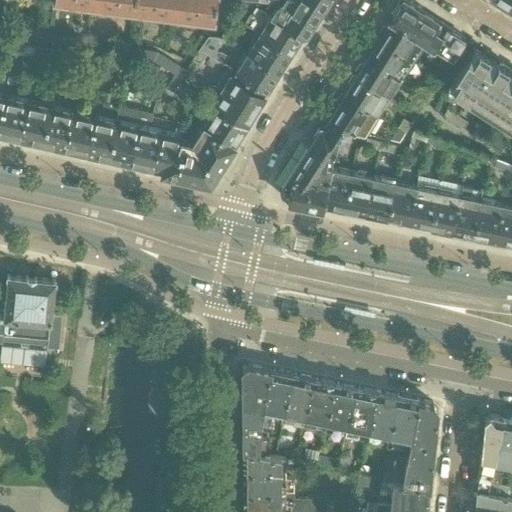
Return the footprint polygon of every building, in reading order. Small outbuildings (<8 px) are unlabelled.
[(62,0),(133,9),(134,0),(62,0)] [(134,0),(133,9),(213,19),(215,0),(134,0)] [(259,4),(260,5),(265,9),(271,12),(304,31),(305,32),(306,30),(305,30),(306,28),(304,27),(310,18),(311,20),(312,18),(311,17),(315,11),(319,4),(321,5),(321,4),(320,3),(321,0),(237,0),(237,2),(251,4),(255,4),(259,4)] [(399,0),(388,17),(391,19),(420,38),(433,17),(406,0),(399,0)] [(511,0),(496,0),(511,9),(511,0)] [(244,21),(259,31),(290,49),(295,41),(297,43),(304,31),(271,12),(265,9),(260,5),(259,4),(255,4),(244,21)] [(227,9),(225,18),(236,20),(237,11),(227,9)] [(465,37),(433,17),(420,38),(422,39),(445,53),(452,58),(465,37)] [(380,36),(379,38),(411,58),(422,39),(420,38),(391,19),(386,26),(383,26),(378,33),(380,36)] [(0,24),(0,34),(85,48),(87,39),(0,24)] [(259,31),(247,50),(277,69),(282,61),(285,62),(290,53),(288,52),(290,49),(259,31)] [(224,32),(223,37),(222,41),(233,42),(235,33),(224,32)] [(216,59),(217,52),(219,37),(209,35),(199,48),(207,53),(209,55),(216,59)] [(373,47),(367,56),(399,76),(411,58),(379,38),(375,38),(371,45),(373,47)] [(15,43),(5,41),(4,51),(13,52),(15,43)] [(24,44),(15,43),(13,52),(22,54),(24,44)] [(33,46),(24,44),(22,54),(32,55),(33,46)] [(180,45),(176,51),(175,53),(183,58),(188,50),(180,45)] [(42,47),(33,46),(32,55),(40,57),(42,47)] [(449,84),(487,108),(511,123),(511,71),(472,46),(449,84)] [(51,49),(42,47),(40,57),(49,58),(51,49)] [(139,48),(138,55),(138,57),(155,60),(181,76),(186,68),(158,51),(139,48)] [(199,48),(192,59),(200,64),(207,53),(199,48)] [(59,50),(51,49),(49,58),(58,60),(59,50)] [(69,52),(59,50),(58,60),(68,62),(69,52)] [(277,69),(247,50),(234,70),(264,89),(270,80),(272,82),(278,73),(276,71),(277,69)] [(77,53),(69,52),(68,62),(75,63),(77,53)] [(217,52),(216,59),(220,62),(223,64),(228,56),(222,53),(217,52)] [(87,55),(77,53),(75,63),(85,65),(87,55)] [(437,66),(444,70),(452,58),(445,53),(437,66)] [(95,56),(87,55),(85,65),(93,66),(95,56)] [(217,66),(220,62),(216,59),(209,55),(205,62),(216,68),(217,66)] [(105,58),(95,56),(93,66),(103,68),(105,58)] [(356,73),(356,74),(387,94),(399,76),(367,56),(362,64),(359,63),(355,70),(356,73)] [(158,69),(152,78),(161,84),(161,83),(167,75),(158,69)] [(215,105),(245,126),(265,94),(226,69),(214,89),(215,90),(208,101),(215,105)] [(349,85),(344,93),(375,113),(387,94),(356,74),(355,75),(352,75),(347,82),(349,85)] [(183,96),(194,103),(199,95),(188,88),(183,96)] [(375,113),(344,93),(343,93),(340,93),(336,100),(337,103),(332,112),(328,112),(324,119),(325,122),(325,123),(363,132),(375,113)] [(30,142),(40,144),(48,105),(0,94),(0,132),(28,139),(30,142)] [(410,109),(417,113),(425,101),(418,96),(410,109)] [(97,157),(107,159),(116,120),(48,105),(40,144),(51,147),(54,145),(95,154),(97,157)] [(215,105),(203,125),(233,144),(245,126),(215,105)] [(443,115),(453,121),(457,114),(447,108),(443,115)] [(457,114),(453,121),(463,127),(467,121),(457,114)] [(404,118),(399,127),(405,131),(411,122),(404,118)] [(173,174),(182,139),(183,135),(116,120),(107,159),(118,162),(121,160),(162,169),(161,172),(173,174)] [(192,141),(209,182),(233,144),(203,125),(192,141)] [(320,126),(300,157),(322,161),(324,147),(333,149),(335,138),(337,130),(320,126)] [(405,131),(399,127),(398,127),(390,139),(399,141),(405,131)] [(411,135),(425,140),(428,132),(414,127),(411,135)] [(337,130),(335,138),(351,142),(353,134),(337,130)] [(480,138),(491,144),(495,137),(485,131),(480,138)] [(428,132),(425,140),(439,145),(441,137),(428,132)] [(365,145),(379,148),(381,141),(367,137),(365,145)] [(495,137),(491,144),(501,150),(505,144),(495,137)] [(173,174),(209,182),(192,141),(182,139),(173,174)] [(381,141),(379,148),(393,152),(395,144),(381,141)] [(452,150),(467,156),(470,148),(455,142),(452,150)] [(470,148),(467,156),(486,163),(489,155),(470,148)] [(287,200),(319,206),(328,166),(329,166),(330,162),(322,161),(300,157),(282,187),(286,190),(288,194),(287,200)] [(494,166),(508,171),(511,163),(496,158),(494,166)] [(332,209),(344,211),(352,171),(329,166),(328,166),(319,206),(322,207),(322,204),(331,206),(332,209)] [(356,211),(366,213),(373,175),(352,171),(344,211),(353,213),(356,211)] [(375,218),(387,220),(395,180),(373,175),(366,213),(374,215),(375,218)] [(399,220),(409,222),(417,185),(395,180),(387,220),(397,222),(399,220)] [(462,236),(473,238),(481,198),(483,188),(462,184),(460,194),(452,231),(460,233),(462,236)] [(418,227),(430,229),(438,189),(417,185),(409,222),(417,224),(418,227)] [(442,229),(452,231),(460,194),(438,189),(430,229),(440,231),(442,229)] [(485,238),(495,240),(503,203),(481,198),(473,238),(483,240),(485,238)] [(505,245),(511,246),(511,204),(503,203),(495,240),(504,242),(505,245)] [(0,340),(2,340),(2,338),(47,343),(47,345),(58,346),(61,314),(52,313),(55,281),(55,279),(53,279),(36,277),(26,276),(25,276),(9,274),(7,274),(6,276),(7,276),(3,308),(0,307),(0,340)] [(176,329),(176,349),(176,350),(189,350),(189,329),(176,329)] [(242,426),(242,447),(263,451),(266,437),(258,437),(260,415),(270,368),(247,363),(241,367),(241,368),(241,382),(241,384),(242,423),(241,423),(241,426),(242,426)] [(291,372),(270,368),(260,415),(258,437),(266,437),(266,436),(263,435),(264,429),(271,430),(275,407),(284,409),(291,372)] [(165,375),(166,417),(170,421),(176,421),(180,417),(179,375),(175,371),(169,371),(165,375)] [(312,376),(291,372),(284,409),(282,421),(294,423),(296,411),(305,413),(312,376)] [(333,381),(312,376),(305,413),(302,425),(315,428),(318,416),(326,418),(333,381)] [(333,381),(326,418),(324,430),(336,432),(338,420),(348,422),(355,385),(333,381)] [(376,390),(355,385),(348,422),(345,434),(357,437),(360,425),(369,427),(376,390)] [(397,394),(376,390),(369,427),(366,439),(379,441),(381,429),(389,431),(398,394),(397,394)] [(403,434),(410,435),(418,399),(418,398),(398,394),(389,431),(387,443),(400,446),(403,434)] [(410,435),(408,446),(432,451),(435,421),(436,421),(436,420),(435,420),(436,408),(437,407),(432,401),(418,399),(410,435)] [(484,417),(477,489),(486,491),(491,472),(502,416),(489,413),(488,413),(483,417),(484,417)] [(511,463),(511,418),(502,416),(491,472),(500,475),(502,469),(501,469),(502,464),(511,466),(511,463)] [(169,476),(175,476),(179,472),(180,430),(176,426),(170,426),(166,430),(165,472),(169,476)] [(382,467),(380,475),(429,486),(431,461),(432,461),(432,460),(431,460),(432,451),(408,446),(406,458),(405,464),(395,461),(394,469),(382,467)] [(242,447),(242,468),(280,468),(280,467),(281,467),(281,455),(263,451),(242,447)] [(317,462),(333,465),(335,455),(319,452),(317,462)] [(242,468),(242,490),(293,490),(301,490),(301,483),(293,483),(293,477),(280,477),(280,468),(242,468)] [(389,494),(389,503),(427,508),(429,486),(380,475),(358,471),(357,484),(370,485),(370,479),(378,479),(377,493),(389,494)] [(486,491),(506,495),(508,486),(508,485),(499,482),(500,475),(491,472),(486,491)] [(178,511),(179,487),(175,483),(169,483),(165,487),(164,511),(178,511)] [(477,489),(475,506),(502,511),(511,511),(511,503),(511,504),(511,497),(511,496),(506,495),(486,491),(477,489)] [(242,490),(242,511),(281,511),(324,511),(324,495),(307,495),(308,499),(293,499),(293,490),(242,490)] [(426,511),(427,508),(389,503),(376,502),(375,511),(426,511)]
